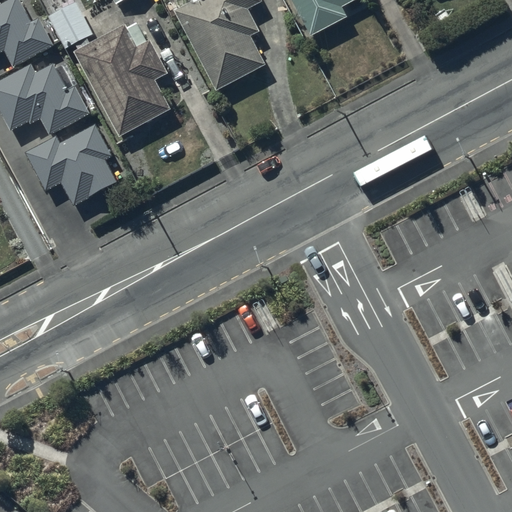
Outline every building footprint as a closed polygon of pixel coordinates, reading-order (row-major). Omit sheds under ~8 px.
[(34,23),(22,0),(14,0),(3,6),(0,0),(0,55),(8,52),(16,68),(56,47),(42,19),(34,23)] [(194,0),(195,1),(175,12),(219,95),(271,68),(256,39),(264,35),(251,11),(266,3),(263,0),(194,0)] [(363,0),(293,0),(314,38),(351,18),(346,9),(363,0)] [(78,4),(51,18),(69,50),(96,36),(78,4)] [(128,27),(78,53),(121,138),(173,111),(157,81),(169,75),(153,42),(140,49),(128,27)] [(39,74),(33,65),(0,82),(0,105),(15,133),(32,123),(34,125),(44,119),(53,136),(92,115),(77,87),(71,91),(56,65),(39,74)] [(115,157),(98,125),(64,144),(60,137),(29,154),(50,192),(65,184),(77,207),(120,183),(108,161),(115,157)]
